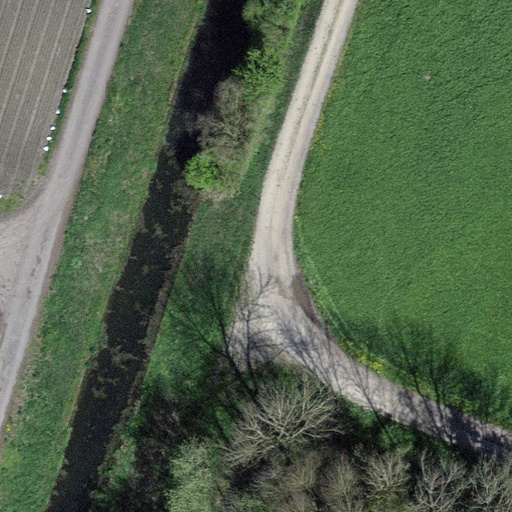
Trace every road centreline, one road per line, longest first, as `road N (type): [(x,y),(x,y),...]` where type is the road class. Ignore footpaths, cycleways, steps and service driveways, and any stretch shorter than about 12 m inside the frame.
road 1 (track): [(333,0),(263,217),(263,320)]
road 2 (track): [(511,464),(340,396),(263,320)]
road 3 (track): [(26,272),(112,0)]
